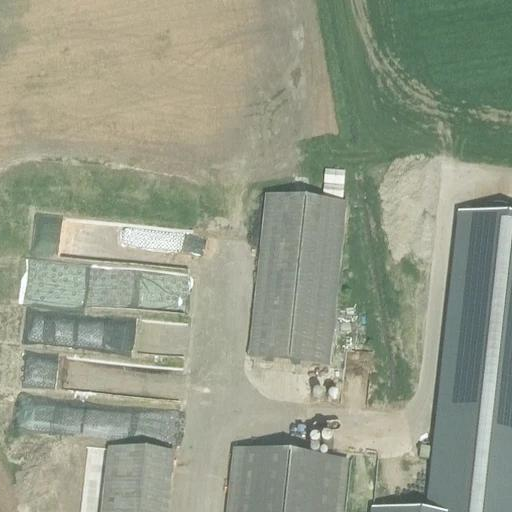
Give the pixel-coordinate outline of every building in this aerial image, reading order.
[(326,368),(343,207),(267,199),(249,360),(326,368)] [(492,216),(511,216),(511,206),(492,206),(492,216)] [(427,511),(511,511),(511,223),(458,217),(427,511)] [(124,261),(188,270),(193,234),(129,225),(124,261)] [(167,511),(173,457),(108,450),(101,511),(167,511)] [(339,511),(344,464),(233,453),(226,511),(339,511)]
